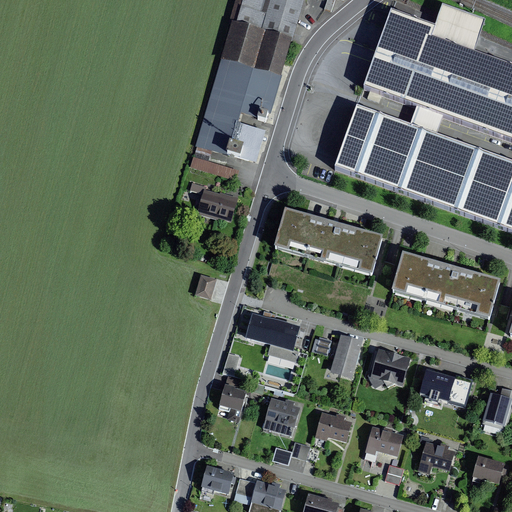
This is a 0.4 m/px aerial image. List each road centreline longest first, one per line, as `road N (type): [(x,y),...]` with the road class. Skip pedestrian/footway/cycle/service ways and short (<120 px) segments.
road 1 (residential): [(270,175),(190,449)]
road 2 (residential): [(270,175),(511,258)]
road 3 (residential): [(511,372),(274,307)]
road 4 (residential): [(419,511),(190,449)]
road 5 (residential): [(367,0),(305,58),(270,175)]
